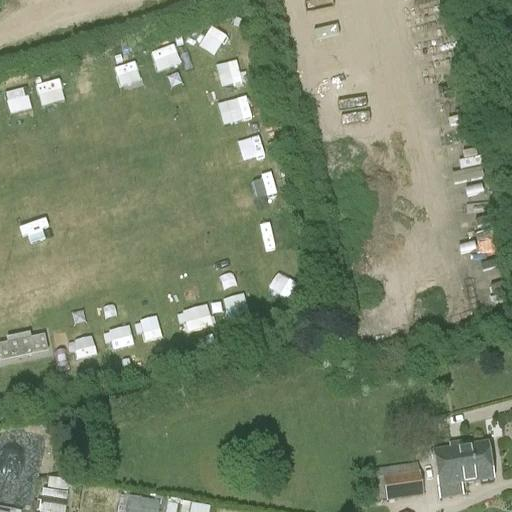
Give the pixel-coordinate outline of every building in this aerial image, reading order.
[(0,23),(13,16),(17,22),(42,8),(37,0),(3,0),(7,6),(0,9),(0,23)] [(212,109),(214,126),(243,122),(241,105),(212,109)] [(242,141),(247,167),(256,165),(252,139),(242,141)] [(263,176),(241,178),(244,202),(266,200),(263,176)] [(245,297),(224,302),(228,321),(249,317),(245,297)] [(135,323),(139,342),(161,337),(157,318),(135,323)] [(0,365),(49,355),(44,332),(0,342),(0,365)] [(112,350),(126,346),(123,332),(109,336),(112,350)] [(487,445),(465,448),(470,486),(493,482),(487,445)] [(417,465),(370,473),(375,504),(386,502),(386,505),(423,499),(419,473),(418,473),(417,465)] [(43,488),(39,511),(64,511),(68,492),(43,488)] [(88,492),(84,511),(111,511),(114,497),(88,492)] [(158,511),(160,501),(127,498),(125,511),(158,511)]
